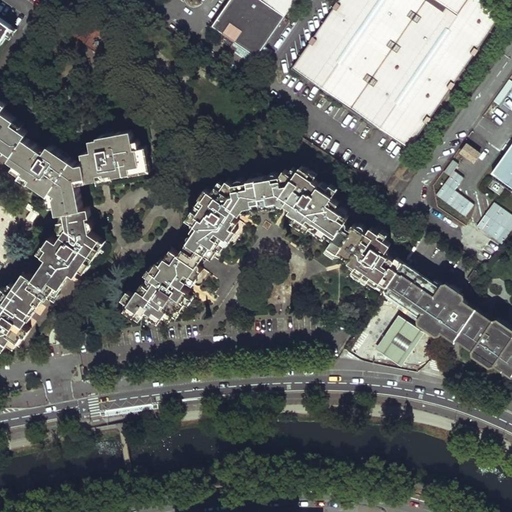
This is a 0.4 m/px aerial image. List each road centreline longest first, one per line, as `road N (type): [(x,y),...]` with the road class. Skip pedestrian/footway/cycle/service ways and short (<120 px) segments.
road 1 (primary): [(0,420),(175,391),(342,382),(433,397),(511,426)]
road 2 (primary): [(403,504),(334,493),(167,503)]
